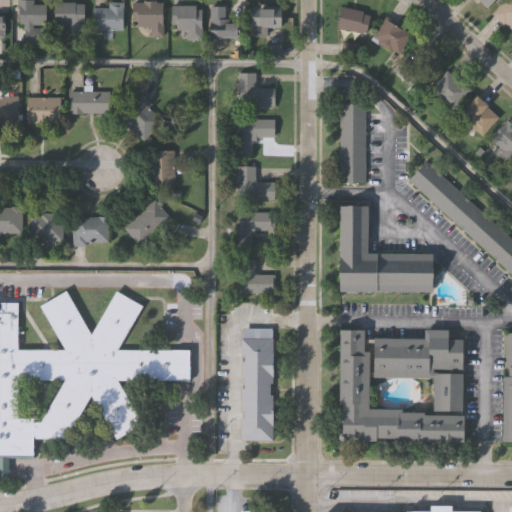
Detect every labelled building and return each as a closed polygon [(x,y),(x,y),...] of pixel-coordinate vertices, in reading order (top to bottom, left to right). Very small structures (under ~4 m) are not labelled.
[(33,0),(33,4),(45,4),(46,35),(26,36),(26,26),(18,26),(18,0),(33,0)] [(496,0),(492,8),(478,0),(496,0)] [(511,26),(497,23),(503,0),(511,0),(511,26)] [(93,31),(93,8),(108,8),(108,2),(123,2),(123,31),(93,31)] [(134,28),(134,2),(163,2),(163,37),(150,37),(150,28),(134,28)] [(84,3),(84,29),(55,30),(55,3),(84,3)] [(172,6),(201,6),(201,40),(187,40),(187,32),(172,32),(172,6)] [(210,7),(226,7),(226,22),(240,22),(240,38),(210,38),(210,7)] [(371,13),(368,34),(338,29),(341,8),(371,13)] [(282,9),(282,28),(252,28),(252,9),(282,9)] [(372,40),(384,19),(412,34),(400,56),(372,40)] [(395,71),(413,52),(419,57),(427,49),(443,65),(417,92),(395,71)] [(431,88),(449,70),(471,92),(453,110),(431,88)] [(237,107),(238,73),(256,74),(255,89),(273,89),(273,107),(237,107)] [(110,114),(68,114),(68,92),(110,92),(110,114)] [(0,96),(17,96),(17,126),(0,126),(0,96)] [(480,138),(460,117),(480,97),(500,117),(480,138)] [(60,98),(60,124),(26,124),(26,98),(60,98)] [(149,137),(121,121),(135,98),(162,114),(149,137)] [(366,182),(340,182),(339,104),(365,104),(366,182)] [(241,117),(274,117),(274,135),(256,135),(256,138),(252,138),(252,153),(235,153),(235,119),(241,119),(241,117)] [(511,124),(511,163),(510,166),(487,144),(508,121),(511,124)] [(151,151),(173,151),(173,185),(151,185),(151,151)] [(511,239),(511,275),(408,181),(426,161),(511,239)] [(255,164),(255,179),(273,179),(273,197),(238,197),(238,164),(255,164)] [(123,230),(152,201),(169,217),(139,246),(123,230)] [(433,251),(434,289),(341,289),(340,203),(369,203),(369,251),(433,251)] [(0,207),(21,207),(21,237),(0,237),(0,207)] [(273,211),(273,230),(255,230),(255,232),(251,232),(251,249),(234,249),(234,227),(240,227),(240,211),(273,211)] [(62,215),(62,240),(31,240),(31,215),(62,215)] [(107,218),(107,245),(72,245),(72,218),(107,218)] [(255,259),(255,274),(273,274),(274,292),(237,292),(237,259),(255,259)] [(142,304),(117,348),(189,348),(189,377),(117,377),(142,422),(115,437),(91,393),(66,436),(33,436),(33,455),(0,455),(0,300),(18,300),(17,347),(64,347),(40,304),(66,289),(91,332),(116,289),(142,304)] [(271,326),(271,336),(273,336),(273,351),(273,375),(273,381),(270,381),(270,392),(272,392),(272,400),(272,438),(241,438),(241,417),(244,417),(244,403),(241,403),(241,387),(244,387),(244,376),(241,376),(241,360),(245,360),(245,353),(241,353),(241,336),(244,336),(244,326),(271,326)] [(342,433),(343,404),(338,404),(340,328),(365,328),(365,349),(371,349),(370,406),(403,407),(403,410),(425,411),(425,413),(466,414),(466,443),(397,441),(397,438),(377,437),(377,441),(363,440),(364,438),(348,438),(346,440),(344,441),(340,439),(339,437),(340,434),(342,433)] [(374,377),(376,334),(425,336),(425,328),(447,329),(447,338),(465,338),(464,369),(433,368),(433,371),(465,371),(464,411),(434,411),(434,379),(374,377)] [(511,439),(500,440),(502,374),(504,374),(505,330),(511,330),(511,439)] [(409,511),(409,509),(434,509),(434,503),(454,504),(454,509),(483,509),(483,511),(409,511)]
